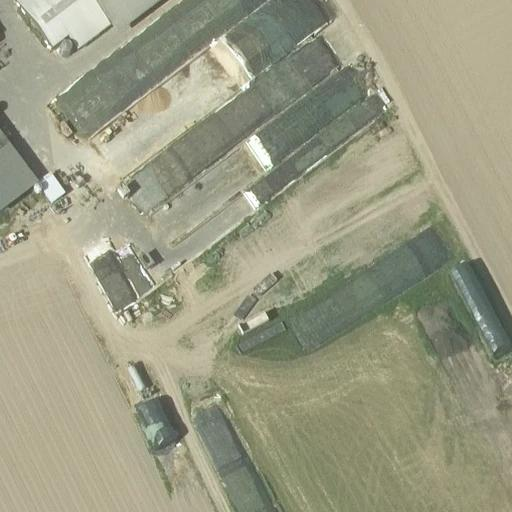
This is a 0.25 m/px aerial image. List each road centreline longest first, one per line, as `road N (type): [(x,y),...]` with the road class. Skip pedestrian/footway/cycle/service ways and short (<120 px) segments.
road 1 (track): [(332,0),(511,329)]
road 2 (track): [(220,511),(119,310)]
